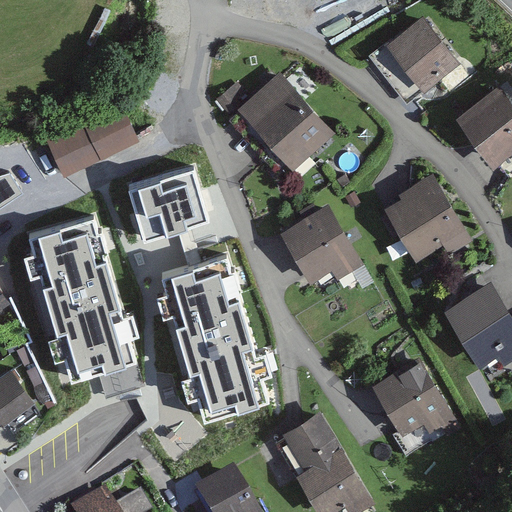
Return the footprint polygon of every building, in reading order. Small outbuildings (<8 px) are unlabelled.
[(425,18),(389,47),(425,92),(461,63),(425,18)] [(277,72),(236,110),(289,169),(331,131),(277,72)] [(511,107),(497,89),(456,122),(495,169),(511,154),(511,107)] [(118,108),(48,142),(64,174),(134,141),(118,108)] [(41,246),(15,259),(77,388),(120,367),(150,430),(260,378),(157,165),(31,225),(41,246)] [(431,178),(381,208),(413,261),(441,245),(448,257),(471,244),(431,178)] [(327,204),(278,230),(309,287),(332,275),(342,286),(362,268),(327,204)] [(511,313),(488,280),(439,315),(479,371),(496,359),(504,370),(511,365),(511,313)] [(418,355),(369,386),(401,437),(424,423),(429,431),(438,425),(447,439),(464,428),(418,355)] [(11,370),(0,377),(0,423),(32,403),(11,370)] [(317,410),(282,431),(305,470),(296,475),(319,511),(324,511),(339,503),(344,511),(360,511),(374,504),(317,410)] [(256,511),(234,472),(194,494),(204,511),(256,511)] [(105,489),(68,511),(153,511),(142,492),(116,507),(105,489)]
